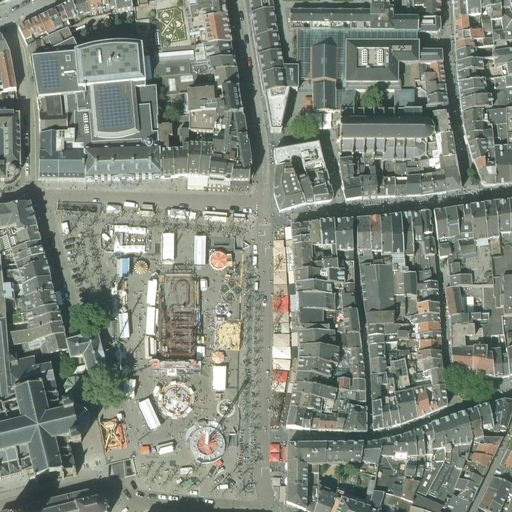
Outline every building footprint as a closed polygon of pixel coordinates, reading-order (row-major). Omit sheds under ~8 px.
[(87,22),(92,21),(85,0),(80,0),(78,1),(86,23),(87,22)] [(85,0),(92,21),(98,19),(92,0),(85,0)] [(92,0),(98,19),(104,18),(99,0),(92,0)] [(99,0),(104,18),(110,16),(106,0),(99,0)] [(106,0),(110,16),(117,14),(117,13),(113,0),(106,0)] [(133,10),(130,0),(113,0),(117,13),(133,10)] [(135,9),(146,7),(144,0),(130,0),(133,10),(135,10),(135,9)] [(231,45),(229,32),(223,0),(174,0),(164,2),(154,3),(150,4),(150,6),(146,7),(135,9),(135,10),(137,35),(152,34),(153,51),(203,47),(205,47),(231,45)] [(248,0),(251,14),(251,15),(271,133),(281,133),(285,113),(289,95),(290,92),(290,83),(290,71),(290,27),(376,28),(376,35),(437,35),(440,31),(439,21),(439,20),(439,19),(414,19),(413,9),(412,0),(248,0)] [(414,19),(439,19),(440,19),(440,17),(440,0),(419,0),(412,0),(413,9),(414,19)] [(467,18),(466,8),(464,0),(452,0),(453,10),(453,20),(467,18)] [(468,34),(481,32),(477,0),(464,0),(466,8),(467,18),(468,34)] [(482,41),(492,40),(487,0),(477,0),(481,32),(482,41)] [(511,27),(511,21),(510,17),(508,17),(508,15),(500,17),(497,0),(487,0),(492,40),(493,45),(511,41),(511,27)] [(510,17),(508,6),(507,0),(497,0),(500,17),(508,15),(508,17),(510,17)] [(80,25),(86,23),(78,1),(71,4),(77,18),(78,18),(81,24),(80,24),(80,25)] [(69,23),(77,18),(71,4),(61,9),(70,30),(80,25),(80,24),(71,29),(69,23)] [(62,33),(69,31),(70,30),(61,9),(54,12),(61,26),(62,33)] [(56,36),(62,33),(61,26),(54,12),(46,15),(56,36)] [(49,39),(56,36),(46,15),(39,19),(47,35),(49,39)] [(493,49),(493,45),(492,40),(482,41),(481,32),(468,34),(467,18),(453,20),(454,36),(455,45),(474,41),(475,45),(482,44),(483,50),(493,49)] [(39,38),(47,35),(39,19),(26,26),(32,38),(37,35),(39,38)] [(35,45),(32,38),(26,26),(19,29),(28,48),(35,45)] [(28,48),(31,65),(33,65),(33,61),(74,42),(69,31),(62,33),(56,36),(49,39),(35,45),(28,48)] [(0,58),(9,54),(1,37),(0,37),(0,58)] [(455,53),(483,50),(482,44),(475,45),(474,41),(455,45),(455,53)] [(506,67),(511,66),(511,41),(493,45),(493,49),(494,59),(495,69),(482,71),(483,81),(485,81),(503,79),(502,68),(506,67)] [(33,65),(31,65),(36,96),(38,97),(39,97),(45,97),(45,95),(44,89),(58,88),(86,84),(86,77),(144,71),(142,52),(144,52),(143,48),(140,48),(139,45),(127,46),(127,47),(114,47),(108,47),(101,48),(91,50),(82,53),(79,53),(78,51),(74,42),(33,61),(33,65)] [(207,63),(233,60),(231,45),(205,47),(203,47),(153,51),(154,62),(154,68),(155,68),(207,63)] [(456,64),(494,59),(493,49),(483,50),(455,53),(456,64)] [(413,83),(420,82),(418,66),(442,64),(441,53),(418,53),(418,52),(356,52),(355,93),(413,93),(413,89),(413,83)] [(0,58),(0,93),(3,93),(4,94),(16,91),(9,54),(0,58)] [(457,74),(482,71),(495,69),(494,59),(456,64),(457,74)] [(208,74),(235,72),(233,60),(207,63),(155,68),(156,79),(161,78),(190,75),(208,74)] [(336,85),(336,84),(336,60),(335,60),(311,60),(311,84),(336,85)] [(436,87),(445,87),(443,75),(442,65),(442,64),(418,66),(420,82),(427,82),(427,85),(435,84),(436,87)] [(511,77),(511,66),(506,67),(502,68),(503,79),(505,79),(508,78),(511,77)] [(75,134),(75,139),(74,147),(84,147),(84,151),(146,149),(159,148),(158,128),(157,118),(158,118),(157,97),(155,88),(145,89),(145,86),(144,71),(86,77),(86,84),(58,88),(59,94),(45,95),(45,97),(39,97),(38,97),(36,96),(37,101),(66,99),(67,114),(67,119),(67,134),(75,134)] [(458,84),(483,81),(482,71),(457,74),(458,84)] [(185,95),(238,90),(235,72),(208,74),(190,75),(161,78),(163,97),(184,95),(185,95)] [(497,111),(505,111),(511,109),(511,77),(508,78),(505,79),(503,79),(485,81),(483,81),(458,84),(459,95),(486,91),(489,90),(494,89),(495,90),(497,109),(497,111)] [(428,98),(446,96),(445,87),(436,87),(435,84),(427,85),(427,82),(420,82),(413,83),(413,89),(421,89),(428,93),(428,98)] [(335,113),(335,112),(335,93),(335,91),(333,91),(333,92),(314,92),(314,88),(312,88),(312,95),(313,114),(335,113)] [(424,107),(447,105),(446,96),(428,98),(428,93),(421,89),(413,89),(413,93),(413,105),(423,105),(424,107)] [(460,102),(461,114),(492,110),(497,109),(495,90),(494,89),(489,90),(490,97),(460,102)] [(215,119),(231,117),(242,116),(238,90),(185,95),(185,105),(183,105),(184,115),(189,114),(189,117),(191,117),(191,116),(202,115),(202,114),(216,115),(215,119)] [(460,102),(490,97),(489,90),(486,91),(459,95),(460,102)] [(38,109),(39,115),(67,114),(66,99),(37,101),(38,108),(37,108),(38,109)] [(428,115),(448,115),(447,105),(424,107),(423,105),(413,105),(413,111),(420,111),(420,113),(428,113),(428,115)] [(495,187),(508,186),(511,186),(511,185),(511,135),(506,136),(505,111),(497,111),(486,112),(487,117),(486,118),(487,124),(488,128),(490,128),(491,133),(494,160),(495,187)] [(339,144),(339,153),(338,153),(338,155),(339,155),(339,158),(340,158),(340,159),(341,159),(351,159),(352,159),(357,159),(362,159),(363,159),(364,159),(372,159),(373,159),(374,159),(382,158),(382,163),(394,163),(395,163),(403,163),(405,163),(416,162),(416,159),(420,159),(424,153),(424,147),(419,142),(424,142),(424,146),(425,146),(425,145),(425,142),(426,142),(428,141),(431,145),(432,144),(430,141),(432,139),(435,141),(436,139),(433,137),(434,135),(438,136),(438,134),(434,133),(434,132),(438,132),(438,130),(434,130),(433,128),(437,126),(437,125),(433,127),(432,125),(435,123),(434,122),(431,124),(429,124),(432,120),(431,119),(428,123),(426,122),(426,118),(424,118),(424,122),(417,122),(417,118),(415,118),(413,118),(413,112),(396,112),(395,112),(385,112),(384,112),(376,112),(374,112),(366,112),(365,112),(356,112),(354,112),(341,112),(339,112),(338,112),(335,112),(335,113),(338,113),(339,113),(339,123),(336,123),(336,125),(339,125),(339,133),(339,134),(339,141),(336,141),(336,144),(339,144)] [(481,125),(487,124),(486,118),(482,118),(481,113),(461,116),(463,127),(481,125)] [(40,137),(41,137),(67,135),(67,134),(67,119),(67,114),(39,115),(39,121),(40,137)] [(214,131),(215,119),(216,115),(202,114),(202,115),(191,116),(191,117),(189,117),(189,131),(189,133),(214,134),(214,131)] [(0,181),(8,182),(13,180),(19,173),(21,167),(20,115),(0,115),(0,181)] [(438,136),(451,135),(448,115),(428,115),(428,120),(426,122),(428,123),(431,119),(432,120),(429,124),(431,124),(434,122),(435,123),(432,125),(433,127),(437,125),(437,126),(433,128),(434,130),(438,130),(438,132),(434,132),(434,133),(438,134),(438,136)] [(227,140),(246,137),(242,116),(231,117),(227,140)] [(229,181),(233,155),(235,142),(227,140),(231,117),(215,119),(214,131),(216,131),(216,130),(219,130),(219,132),(221,132),(221,131),(225,131),(223,146),(213,144),(212,146),(211,146),(208,179),(223,181),(224,182),(227,182),(228,181),(229,181)] [(481,134),(491,133),(490,128),(488,128),(487,124),(481,125),(463,127),(465,136),(481,134)] [(161,179),(174,178),(173,151),(169,152),(168,138),(172,138),(172,127),(158,128),(159,148),(161,179)] [(174,178),(187,178),(187,164),(188,145),(189,133),(189,131),(179,131),(181,151),(173,151),(174,178)] [(484,162),(494,160),(491,133),(481,134),(483,143),(467,145),(468,149),(469,149),(472,161),(473,163),(484,162)] [(39,181),(58,182),(58,147),(74,147),(75,139),(75,134),(67,134),(67,135),(41,137),(41,140),(40,155),(39,155),(39,181)] [(467,142),(467,145),(483,143),(481,134),(465,136),(467,142)] [(439,160),(454,159),(454,157),(453,151),(451,135),(438,136),(434,135),(433,137),(436,139),(435,141),(432,139),(430,141),(432,144),(431,145),(428,141),(426,142),(426,145),(425,145),(425,146),(425,147),(424,147),(424,153),(427,162),(429,161),(439,160)] [(250,181),(253,178),(246,137),(227,140),(235,142),(233,155),(229,181),(238,182),(249,182),(250,182),(250,181)] [(198,178),(199,178),(202,146),(188,145),(187,164),(187,178),(198,178)] [(310,191),(314,205),(315,205),(328,203),(328,202),(331,198),(332,198),(330,193),(330,191),(329,190),(328,184),(320,151),(318,145),(275,154),(276,166),(276,169),(292,169),(292,161),(300,158),(305,173),(310,191)] [(211,146),(202,146),(199,178),(208,179),(211,146)] [(58,182),(85,182),(84,151),(84,147),(74,147),(58,147),(58,182)] [(161,180),(161,179),(159,148),(146,149),(84,151),(85,182),(119,181),(126,181),(161,180)] [(279,214),(306,206),(301,193),(295,176),(305,173),(300,158),(292,161),(292,169),(276,169),(275,178),(273,187),(274,195),(274,197),(279,212),(279,214)] [(382,163),(382,158),(374,159),(373,159),(377,199),(383,199),(394,199),(394,163),(382,163)] [(338,159),(341,179),(342,182),(359,180),(358,177),(359,177),(359,176),(357,159),(352,159),(351,159),(341,159),(340,159),(338,159)] [(377,199),(373,159),(372,159),(364,159),(363,159),(365,175),(359,176),(359,177),(358,177),(359,180),(360,192),(362,200),(369,200),(377,199)] [(439,160),(443,194),(455,192),(454,190),(457,186),(459,186),(454,159),(439,160)] [(429,161),(427,162),(416,162),(419,185),(420,197),(433,195),(443,194),(439,160),(429,161)] [(486,188),(495,187),(494,160),(484,162),(486,172),(478,177),(480,182),(481,186),(486,188)] [(419,198),(420,197),(419,185),(416,162),(405,163),(406,185),(406,198),(407,198),(407,197),(419,197),(419,198)] [(484,162),(473,163),(478,177),(486,172),(484,162)] [(406,198),(406,185),(405,163),(403,163),(395,163),(394,163),(394,199),(406,198)] [(314,205),(310,191),(305,173),(295,176),(301,193),(306,206),(314,205)] [(362,200),(360,192),(359,180),(342,182),(344,195),(344,196),(345,201),(345,203),(347,203),(347,202),(360,200),(360,201),(362,200)] [(511,202),(508,203),(510,237),(498,237),(500,260),(490,262),(493,288),(482,288),(483,297),(482,316),(488,315),(488,321),(488,325),(478,326),(479,336),(479,345),(480,348),(473,348),(473,349),(464,349),(464,354),(491,351),(491,338),(498,337),(503,337),(501,318),(511,317),(511,202)] [(494,204),(498,237),(510,237),(508,203),(494,204)] [(490,262),(500,260),(498,237),(494,204),(484,206),(490,262)] [(18,232),(37,229),(30,205),(0,208),(0,226),(17,226),(18,232)] [(490,262),(484,206),(483,206),(471,208),(470,207),(470,208),(473,240),(477,276),(479,289),(482,288),(493,288),(490,262)] [(466,241),(473,240),(470,208),(469,208),(463,209),(466,241)] [(474,277),(477,276),(473,240),(466,241),(463,209),(456,210),(456,209),(455,210),(446,212),(446,211),(445,212),(449,246),(448,246),(451,258),(447,258),(447,261),(455,259),(456,263),(470,260),(470,264),(472,264),(474,277)] [(439,260),(447,258),(451,258),(448,246),(449,246),(445,212),(433,213),(439,260)] [(424,258),(434,257),(434,255),(434,253),(434,252),(433,252),(433,249),(433,248),(433,246),(433,245),(433,244),(432,244),(432,242),(432,240),(431,236),(432,236),(431,234),(431,230),(431,229),(430,229),(430,225),(430,223),(429,219),(429,218),(429,215),(429,213),(419,214),(424,258)] [(436,283),(434,257),(424,258),(419,214),(410,215),(414,276),(414,285),(436,283)] [(406,276),(414,276),(410,215),(401,217),(403,271),(406,271),(406,276)] [(399,271),(403,271),(401,217),(390,218),(393,319),(406,318),(404,298),(401,299),(399,271)] [(394,327),(393,319),(390,218),(380,219),(382,264),(372,264),(372,267),(359,267),(364,310),(365,317),(368,317),(370,328),(394,327)] [(369,220),(372,264),(382,264),(380,219),(369,220)] [(372,267),(372,264),(369,220),(356,221),(356,240),(357,253),(358,259),(359,264),(359,267),(372,267)] [(353,264),(353,261),(352,241),(352,222),(343,222),(334,223),(336,263),(353,264)] [(322,265),(336,263),(334,223),(319,224),(322,265)] [(312,266),(322,265),(319,224),(308,226),(310,240),(310,247),(312,266)] [(1,250),(40,243),(37,229),(18,232),(17,226),(0,226),(0,256),(1,257),(0,253),(1,250)] [(292,242),(310,240),(308,226),(291,228),(292,242)] [(292,249),(310,247),(310,240),(292,242),(292,248),(292,249)] [(1,259),(13,257),(42,250),(40,243),(1,250),(0,253),(1,257),(1,259)] [(312,273),(312,266),(310,247),(292,249),(292,248),(288,248),(290,272),(294,272),(294,273),(312,273)] [(1,259),(2,266),(15,264),(44,257),(42,250),(13,257),(1,259)] [(17,270),(46,264),(44,257),(15,264),(2,266),(2,267),(2,272),(17,270)] [(449,279),(474,277),(472,264),(470,264),(470,260),(456,263),(455,259),(447,261),(449,279)] [(329,286),(354,286),(353,264),(336,263),(322,265),(323,273),(328,273),(329,286)] [(21,285),(50,280),(46,264),(17,270),(2,272),(4,286),(21,285)] [(327,286),(329,286),(328,273),(323,273),(322,265),(312,266),(312,273),(294,273),(295,285),(327,286)] [(74,412),(73,411),(71,405),(62,408),(60,408),(54,383),(50,366),(36,370),(35,359),(18,362),(17,355),(9,356),(8,347),(7,331),(7,326),(6,320),(6,317),(5,301),(4,286),(2,272),(2,267),(0,267),(0,480),(0,481),(1,481),(2,480),(10,478),(11,479),(11,478),(20,476),(21,477),(22,476),(33,473),(34,478),(28,480),(29,482),(35,481),(35,482),(36,482),(37,487),(39,486),(38,480),(61,474),(62,480),(65,479),(63,473),(73,471),(74,477),(77,476),(69,445),(71,444),(71,446),(73,446),(73,445),(76,444),(76,445),(77,445),(77,444),(79,443),(80,444),(81,444),(79,437),(80,437),(80,436),(82,436),(84,435),(85,435),(85,434),(87,431),(88,431),(88,430),(88,428),(89,425),(90,425),(89,424),(89,421),(88,419),(88,418),(87,418),(85,416),(84,415),(85,414),(84,413),(83,414),(80,412),(79,412),(79,411),(78,411),(77,412),(76,412),(74,412)] [(430,306),(438,306),(437,292),(437,290),(415,291),(414,285),(414,276),(406,276),(406,271),(403,271),(399,271),(401,299),(404,298),(416,298),(416,302),(424,302),(424,303),(429,303),(430,306)] [(450,290),(479,289),(477,276),(474,277),(449,279),(450,290)] [(24,298),(54,294),(50,280),(21,285),(4,286),(5,301),(24,298)] [(295,297),(328,297),(327,286),(295,285),(295,297)] [(334,297),(354,294),(354,286),(329,286),(327,286),(328,297),(334,297)] [(450,318),(463,317),(482,316),(483,297),(482,288),(479,289),(450,290),(444,291),(449,318),(450,318)] [(7,326),(25,323),(23,313),(57,308),(54,294),(24,298),(25,310),(18,311),(18,315),(6,317),(6,320),(7,326)] [(330,312),(356,312),(354,297),(354,294),(334,297),(328,297),(328,312),(330,312)] [(296,313),(328,312),(328,297),(295,297),(296,313)] [(406,318),(439,316),(438,306),(430,306),(429,303),(424,303),(424,302),(416,302),(416,298),(404,298),(406,318)] [(164,303),(163,321),(177,322),(177,317),(182,318),(183,304),(164,303)] [(23,313),(25,323),(59,316),(57,308),(23,313)] [(298,334),(331,335),(330,312),(328,312),(296,313),(298,334)] [(345,336),(359,336),(356,312),(330,312),(331,335),(334,335),(345,336)] [(450,318),(450,328),(468,327),(476,326),(476,322),(488,321),(488,315),(482,316),(463,317),(450,318)] [(27,331),(62,324),(59,316),(25,323),(27,331)] [(397,327),(440,325),(439,316),(406,318),(393,319),(394,327),(397,327)] [(509,378),(511,376),(511,317),(501,318),(503,337),(498,337),(499,351),(506,350),(508,378),(509,378)] [(450,338),(479,336),(478,326),(488,325),(488,321),(476,322),(476,326),(468,327),(450,328),(450,338)] [(68,351),(66,343),(62,324),(27,331),(13,333),(12,330),(7,331),(8,347),(22,345),(23,351),(41,347),(43,356),(48,355),(49,356),(68,351)] [(397,336),(440,334),(440,325),(397,327),(397,336)] [(397,341),(397,336),(397,327),(394,327),(370,328),(367,328),(368,346),(397,344),(397,341)] [(299,348),(334,351),(334,335),(331,335),(298,334),(299,348)] [(424,343),(440,343),(440,334),(397,336),(397,341),(423,340),(424,343)] [(66,343),(68,351),(70,361),(83,358),(87,374),(88,380),(109,374),(97,335),(66,343)] [(345,351),(361,350),(359,336),(345,336),(334,335),(334,351),(345,351)] [(464,361),(464,354),(464,349),(473,349),(473,348),(480,348),(479,345),(479,336),(450,338),(451,350),(451,369),(452,370),(453,370),(464,361)] [(410,355),(440,354),(440,343),(424,343),(423,340),(397,341),(397,344),(397,352),(410,351),(410,355)] [(397,356),(397,352),(397,344),(368,346),(369,361),(384,359),(384,357),(397,356)] [(351,361),(362,360),(361,350),(345,351),(334,351),(299,348),(298,361),(333,366),(338,367),(338,358),(351,358),(351,361)] [(502,380),(508,378),(506,350),(499,351),(502,380)] [(407,364),(415,363),(441,362),(440,354),(410,355),(410,351),(397,352),(397,356),(397,363),(407,364)] [(493,380),(494,381),(491,351),(464,354),(464,361),(473,360),(472,375),(473,375),(484,378),(485,378),(486,378),(493,380)] [(494,381),(502,380),(499,351),(491,351),(494,381)] [(369,361),(370,374),(386,373),(385,370),(391,369),(390,363),(397,363),(397,356),(384,357),(384,359),(369,361)] [(334,380),(364,382),(363,368),(362,360),(351,361),(352,368),(338,367),(333,366),(334,380)] [(471,375),(472,375),(473,360),(464,361),(453,370),(457,371),(458,371),(463,372),(463,373),(465,373),(471,375)] [(296,374),(332,380),(334,380),(333,366),(298,361),(296,374)] [(421,375),(442,370),(441,362),(415,363),(416,376),(421,375)] [(416,420),(417,420),(412,392),(416,376),(415,363),(407,364),(397,363),(390,363),(391,369),(385,370),(386,373),(370,374),(370,377),(385,376),(392,376),(399,375),(407,424),(408,423),(416,420)] [(432,389),(444,387),(442,370),(421,375),(422,380),(430,379),(432,389)] [(294,385),(333,390),(332,380),(296,374),(294,385)] [(400,426),(407,424),(399,375),(392,376),(400,426)] [(434,400),(432,389),(430,379),(422,380),(421,375),(416,376),(412,392),(417,420),(427,416),(437,412),(434,400)] [(370,377),(370,388),(379,387),(379,385),(381,384),(382,387),(383,387),(383,391),(387,391),(385,376),(370,377)] [(392,428),(400,426),(392,376),(385,376),(387,391),(392,428)] [(333,390),(365,394),(364,382),(334,380),(332,380),(333,390)] [(371,404),(380,403),(380,391),(383,391),(383,387),(382,387),(381,384),(379,385),(379,387),(370,388),(371,404)] [(346,414),(349,401),(365,404),(365,394),(333,390),(294,385),(292,395),(334,402),(333,412),(339,413),(346,414)] [(444,387),(432,389),(434,400),(437,412),(446,408),(444,387)] [(383,430),(392,428),(387,391),(383,391),(380,391),(380,403),(383,430)] [(333,414),(333,412),(334,402),(292,395),(290,408),(313,411),(333,414)] [(351,433),(354,433),(366,433),(366,420),(365,404),(349,401),(346,414),(345,420),(341,432),(344,433),(344,432),(351,432),(351,433)] [(498,431),(505,433),(510,417),(511,411),(511,402),(503,401),(495,403),(498,430),(498,431)] [(373,432),(383,430),(380,403),(371,404),(373,431),(373,432)] [(497,433),(505,433),(498,431),(498,430),(495,403),(487,406),(493,430),(494,433),(497,433)] [(482,433),(493,430),(487,406),(486,406),(484,407),(483,407),(479,409),(479,408),(478,408),(479,409),(477,409),(476,409),(482,433)] [(297,430),(301,430),(304,414),(312,415),(313,411),(290,408),(288,417),(286,428),(286,429),(290,429),(291,429),(296,430),(297,430)] [(484,446),(483,439),(482,433),(476,409),(465,413),(471,440),(468,454),(473,455),(475,448),(478,449),(478,445),(484,446)] [(309,431),(318,431),(321,417),(332,417),(333,414),(313,411),(312,415),(309,431)] [(318,431),(335,432),(339,413),(333,412),(333,414),(332,417),(321,417),(318,431)] [(335,432),(341,432),(345,420),(346,414),(339,413),(335,432)] [(467,461),(468,454),(471,440),(465,413),(464,414),(464,415),(452,419),(451,418),(450,419),(451,420),(442,423),(441,422),(440,422),(446,449),(445,449),(446,456),(444,463),(443,465),(426,497),(448,507),(452,497),(453,493),(458,480),(464,465),(465,461),(467,461)] [(301,430),(309,431),(312,415),(304,414),(301,430)] [(443,465),(444,463),(446,456),(445,449),(446,449),(440,422),(431,426),(435,446),(432,447),(432,456),(431,464),(430,473),(423,471),(421,479),(419,484),(416,492),(426,497),(443,465)] [(431,464),(432,456),(432,447),(435,446),(431,426),(420,431),(425,455),(423,471),(430,473),(431,464)] [(421,479),(423,471),(425,455),(420,431),(414,433),(414,435),(417,458),(414,478),(421,479)] [(414,479),(414,478),(417,458),(414,435),(414,433),(406,436),(407,461),(406,478),(414,479)] [(484,446),(498,449),(502,440),(505,433),(497,433),(496,440),(483,439),(484,446)] [(393,460),(407,461),(406,436),(395,439),(393,460)] [(405,478),(406,478),(407,461),(393,460),(395,439),(381,442),(376,477),(375,482),(373,493),(383,494),(397,497),(401,499),(404,481),(405,478)] [(358,473),(376,477),(381,442),(370,444),(364,445),(364,444),(363,445),(360,465),(358,473)] [(325,466),(337,466),(349,466),(360,465),(363,445),(352,445),(352,444),(350,444),(350,445),(349,445),(339,445),(337,445),(336,445),(326,445),(325,445),(325,466)] [(325,466),(325,445),(323,445),(318,445),(316,445),(306,446),(306,465),(319,467),(326,467),(325,466)] [(473,455),(492,459),(498,449),(484,446),(478,445),(478,449),(475,448),(473,455)] [(287,463),(306,465),(306,446),(289,446),(287,446),(287,463)] [(511,473),(511,454),(507,452),(499,468),(511,473)] [(467,461),(488,468),(492,459),(473,455),(468,454),(467,461)] [(484,477),(488,468),(467,461),(465,461),(464,465),(474,469),(473,473),(484,477)] [(318,488),(318,487),(318,483),(319,467),(306,465),(287,463),(287,487),(306,488),(318,488)] [(479,488),(484,477),(473,473),(474,469),(464,465),(458,480),(479,488)] [(511,473),(499,468),(492,480),(511,487),(511,473)] [(463,489),(476,495),(479,488),(458,480),(453,493),(458,495),(460,495),(463,489)] [(501,508),(507,510),(511,495),(511,487),(492,480),(488,490),(496,495),(491,505),(501,509),(501,508)] [(378,511),(383,494),(373,493),(375,482),(369,481),(365,501),(356,498),(350,511),(378,511)] [(452,511),(458,500),(452,497),(448,507),(426,497),(416,492),(419,484),(404,481),(401,499),(413,504),(411,508),(423,511),(424,511),(452,511)] [(314,511),(330,511),(336,498),(336,490),(318,483),(318,487),(318,488),(318,498),(318,501),(314,511)] [(318,488),(306,488),(287,487),(286,504),(288,505),(304,511),(306,511),(314,511),(318,501),(318,498),(318,488)] [(452,497),(458,500),(471,505),(476,495),(463,489),(460,495),(458,495),(453,493),(452,497)] [(330,511),(350,511),(356,498),(343,493),(336,490),(336,498),(330,511)] [(506,511),(507,510),(501,508),(501,509),(491,505),(496,495),(488,490),(478,510),(481,511),(506,511)] [(109,511),(110,511),(108,505),(104,500),(97,498),(93,499),(92,495),(87,492),(81,494),(54,500),(4,511),(109,511)] [(409,511),(411,508),(413,504),(401,499),(397,497),(383,494),(378,511),(409,511)] [(452,511),(467,511),(471,505),(458,500),(452,511)]
